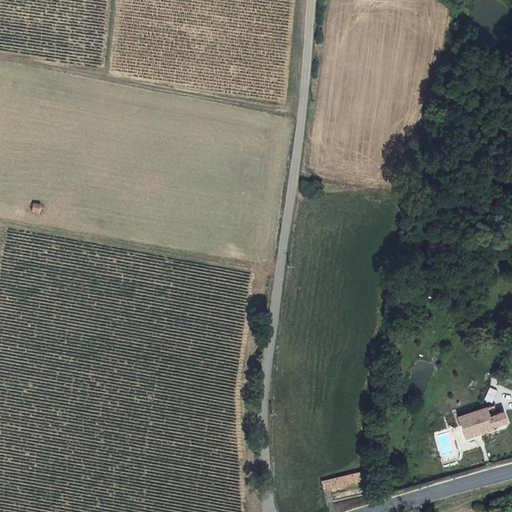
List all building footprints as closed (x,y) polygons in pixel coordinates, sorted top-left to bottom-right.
[(34,204),(32,212),(40,213),(41,205),(34,204)] [(494,408),(485,410),(487,418),(496,416),(494,408)] [(487,418),(485,410),(456,418),(462,439),(491,431),(490,428),(504,425),(501,415),(496,416),(487,418)] [(446,471),(455,468),(453,459),(443,462),(446,471)] [(353,481),(351,473),(317,483),(320,491),(353,481)]
